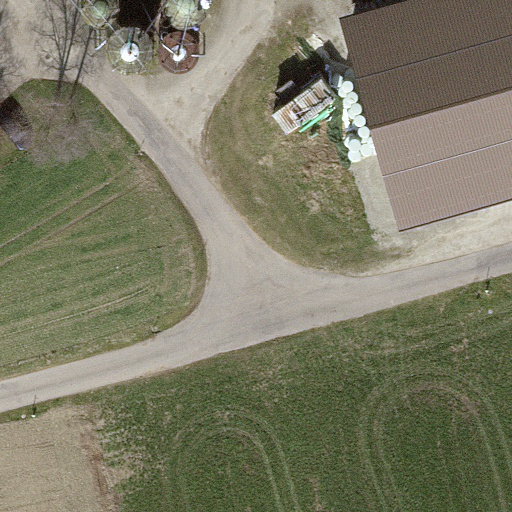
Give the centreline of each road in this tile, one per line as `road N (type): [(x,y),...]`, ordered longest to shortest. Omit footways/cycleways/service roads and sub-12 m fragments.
road 1 (track): [(0,401),(511,264)]
road 2 (track): [(23,0),(140,128),(289,325)]
road 3 (track): [(179,179),(249,29),(248,0)]
